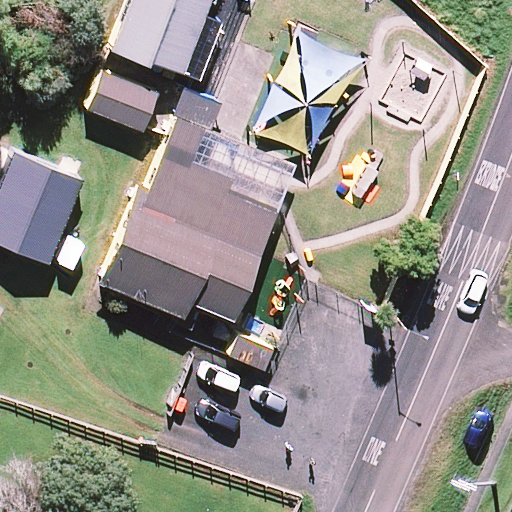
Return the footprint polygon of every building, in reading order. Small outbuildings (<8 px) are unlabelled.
[(220,0),(137,0),(119,49),(191,76),(220,0)] [(442,71),(405,52),(384,94),(420,113),(442,71)] [(110,71),(95,110),(151,132),(167,93),(110,71)] [(294,167),(211,134),(222,106),(190,93),(179,121),(206,132),(192,165),(233,182),(227,197),(274,216),(279,204),(288,180),(294,167)] [(274,216),(227,197),(233,182),(192,165),(206,132),(179,121),(172,139),(150,191),(140,187),(99,287),(183,321),(189,305),(209,313),(231,322),(274,216)] [(289,291),(257,273),(241,301),(273,319),(289,291)]
